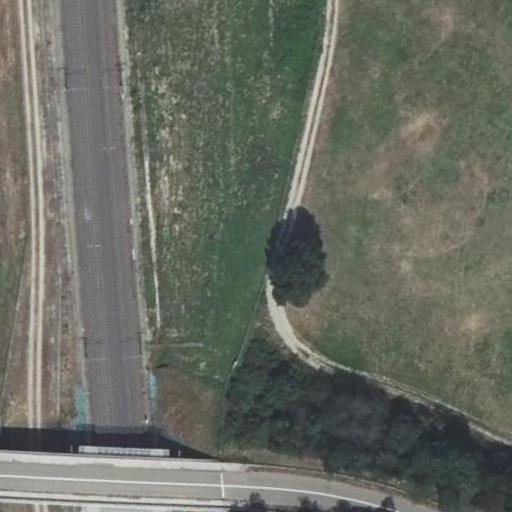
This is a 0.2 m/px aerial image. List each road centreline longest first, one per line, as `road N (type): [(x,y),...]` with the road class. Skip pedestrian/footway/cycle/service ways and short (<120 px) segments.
road 1 (track): [(333,0),(277,277),(284,333),(315,367),(511,450)]
road 2 (track): [(40,511),(26,0)]
road 3 (unclassified): [(0,474),(220,484),(395,511)]
